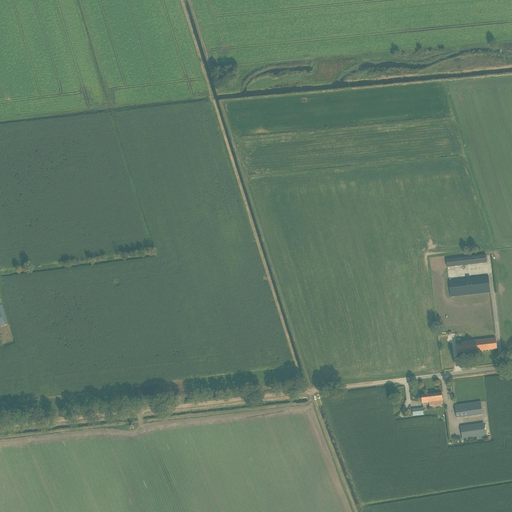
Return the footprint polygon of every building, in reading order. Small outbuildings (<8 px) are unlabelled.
[(445,261),(447,268),(486,264),(485,256),(445,261)] [(448,281),(451,298),(469,296),(469,297),(490,295),(488,276),(448,281)] [(0,327),(8,325),(3,304),(0,304),(0,327)] [(457,349),(458,354),(497,349),(497,345),(496,338),(462,342),(462,345),(457,345),(457,349)] [(442,393),(421,396),(422,404),(429,403),(429,406),(434,405),(434,402),(443,401),(442,394),(442,393)] [(455,406),(457,419),(483,415),(481,402),(455,406)] [(412,410),(413,417),(424,416),(423,408),(412,410)] [(460,427),(462,440),(486,437),(484,423),(460,427)]
